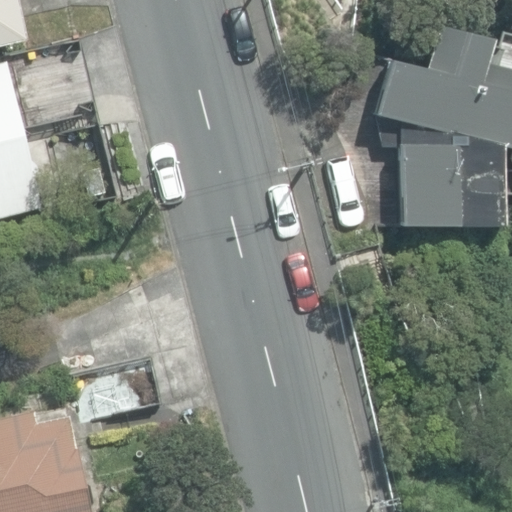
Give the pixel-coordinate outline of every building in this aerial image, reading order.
[(0,0),(0,44),(24,39),(15,0),(0,0)] [(400,118),(402,223),(499,221),(497,159),(511,163),(511,70),(479,62),(485,37),(430,23),(418,66),(391,59),(377,114),(400,118)] [(0,216),(41,206),(5,58),(0,58),(0,216)] [(70,372),(81,419),(158,402),(148,355),(70,372)] [(0,511),(88,511),(68,414),(35,421),(31,407),(0,413),(0,511)]
